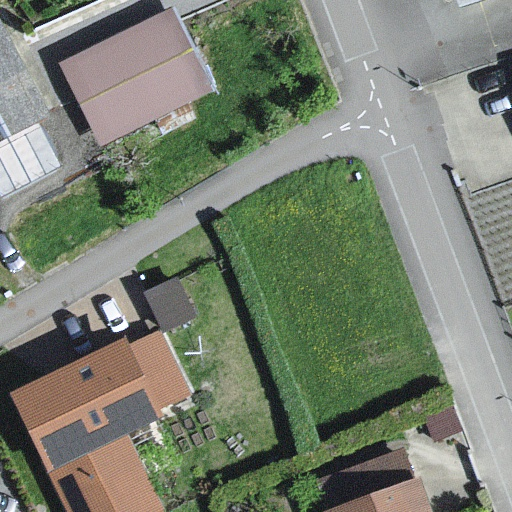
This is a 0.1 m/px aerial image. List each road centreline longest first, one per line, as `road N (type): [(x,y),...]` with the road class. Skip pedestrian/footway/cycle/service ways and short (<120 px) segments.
road 1 (residential): [(389,110),(0,343)]
road 2 (residential): [(389,110),(511,441)]
